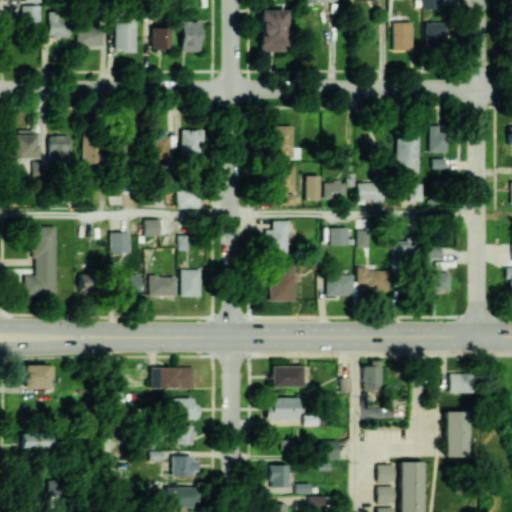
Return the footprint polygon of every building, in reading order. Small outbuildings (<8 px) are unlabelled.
[(439,0),(419,0),(420,8),(439,8),(439,0)] [(38,5),(19,5),(20,27),(38,26),(38,5)] [(284,9),(257,9),(256,50),(283,51),(284,9)] [(45,35),(67,36),(68,12),(46,11),(45,35)] [(133,50),(132,18),(111,18),(112,50),(133,50)] [(198,51),(198,21),(179,21),(179,51),(198,51)] [(390,22),(390,50),(410,49),(410,21),(390,22)] [(444,22),(422,22),(422,49),(444,49),(444,22)] [(74,45),(100,45),(100,24),(74,24),(74,45)] [(168,27),(150,27),(149,48),(168,49),(168,27)] [(444,151),(444,124),(426,125),(426,151),(444,151)] [(275,145),(275,158),(290,158),(290,125),(268,125),(268,145),(275,145)] [(11,157),(34,157),(34,129),(11,129),(11,157)] [(201,129),(179,129),(179,155),(200,155),(201,129)] [(417,172),(415,132),(393,132),(394,172),(417,172)] [(46,159),(67,159),(67,134),(46,135),(46,159)] [(79,162),(97,163),(98,136),(80,135),(79,162)] [(168,157),(167,137),(145,138),(146,158),(168,157)] [(444,158),(430,157),(430,168),(443,168),(444,158)] [(292,166),(271,166),(271,191),(277,191),(277,204),(292,204),(292,166)] [(317,175),(303,175),(303,199),(317,199),(317,175)] [(343,181),(322,181),(321,198),(343,199),(343,181)] [(355,181),(355,200),(379,200),(380,181),(355,181)] [(407,200),(420,200),(420,182),(407,182),(407,200)] [(174,207),(196,207),(196,188),(174,188),(174,207)] [(121,204),(121,191),(107,192),(108,205),(121,204)] [(142,235),(157,234),(157,218),(141,219),(142,235)] [(285,219),(270,220),(270,228),(262,228),(263,255),(286,255),(285,219)] [(30,226),(31,275),(21,275),(22,294),(53,294),(53,226),(30,226)] [(345,226),(327,227),(328,245),(345,244),(345,226)] [(366,246),(367,230),(355,229),(354,245),(366,246)] [(107,252),(126,252),(126,231),(107,232),(107,252)] [(176,249),(187,249),(186,234),(175,234),(176,249)] [(391,258),(413,258),(412,240),(390,240),(391,258)] [(438,258),(439,245),(425,245),(424,257),(438,258)] [(266,300),(291,300),(291,264),(267,264),(266,300)] [(354,265),(354,283),(361,283),(361,290),(386,291),(387,270),(369,270),(370,265),(354,265)] [(511,267),(503,267),(503,278),(508,278),(507,286),(511,286),(511,267)] [(196,295),(197,269),(177,268),(176,295),(196,295)] [(77,272),(78,292),(92,292),(92,272),(77,272)] [(447,272),(425,272),(424,289),(446,290),(447,272)] [(135,274),(114,274),(113,295),(135,295),(135,274)] [(323,274),(323,295),(350,295),(350,274),(323,274)] [(172,276),(145,275),(145,295),(172,295),(172,276)] [(360,389),(378,390),(378,362),(360,362),(360,389)] [(21,388),(46,388),(45,377),(50,377),(50,363),(20,364),(21,388)] [(300,387),(301,365),(269,365),(268,386),(300,387)] [(190,387),(190,366),(147,367),(147,388),(190,387)] [(446,373),(446,392),(469,392),(468,373),(446,373)] [(348,377),(338,377),(338,391),(348,391),(348,377)] [(263,418),(296,418),(297,397),(268,396),(268,405),(263,405),(263,418)] [(193,398),(166,397),(166,418),(193,418),(193,398)] [(442,456),(466,455),(465,410),(441,411),(442,456)] [(191,425),(169,424),(169,435),(174,436),(174,443),(191,444),(191,425)] [(18,432),(18,450),(50,449),(49,431),(18,432)] [(279,449),(290,449),(290,439),(279,439),(279,449)] [(336,440),(315,439),(315,458),(336,459),(336,440)] [(169,476),(193,475),(193,455),(169,455),(169,476)] [(398,461),(420,462),(420,473),(398,473),(398,461)] [(286,463),(267,463),(267,486),(286,486),(286,463)] [(374,464),(374,481),(392,480),(391,464),(374,464)] [(420,473),(420,482),(398,482),(398,473),(420,473)] [(25,502),(39,504),(42,476),(28,474),(25,502)] [(420,482),(420,492),(398,492),(398,482),(420,482)] [(391,485),(374,485),(374,502),(392,502),(391,485)] [(163,507),(193,507),(193,486),(163,486),(163,507)] [(420,492),(420,502),(397,502),(398,492),(420,492)] [(323,495),(307,495),(307,507),(323,507),(323,495)] [(420,502),(420,511),(397,511),(397,502),(420,502)] [(285,511),(286,503),(266,503),(266,511),(285,511)]
